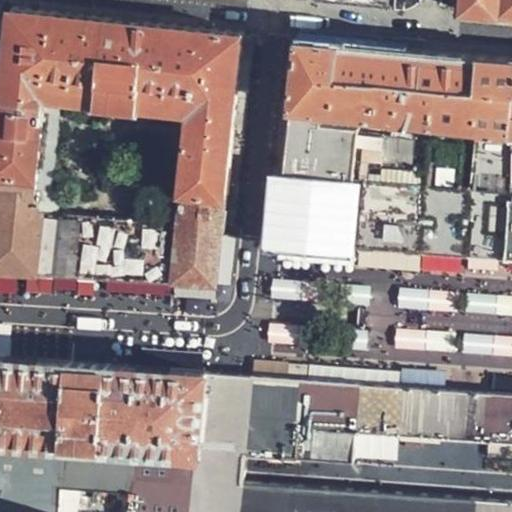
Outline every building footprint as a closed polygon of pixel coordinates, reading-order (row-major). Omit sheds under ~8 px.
[(511,0),(461,0),(461,10),(511,15),(511,0)] [(186,191),(227,196),(238,103),(245,31),(180,24),(14,6),(13,7),(12,8),(11,8),(10,9),(0,110),(0,114),(0,172),(55,178),(64,96),(98,100),(97,104),(141,109),(143,106),(193,111),(186,191)] [(511,132),(511,55),(497,54),(428,49),(394,46),(300,38),(293,110),(344,116),(479,130),(511,132)] [(344,116),(293,110),(290,144),(286,178),(322,182),(322,177),(353,180),(365,181),(375,182),(376,164),(397,165),(398,138),(343,131),(344,116)] [(511,132),(479,130),(475,188),(470,253),(507,256),(511,194),(511,132)] [(412,167),(405,249),(457,252),(470,253),(475,188),(460,186),(463,144),(415,139),(412,167)] [(361,216),(359,245),(405,249),(412,167),(397,165),(376,164),(375,182),(365,181),(361,216)] [(0,266),(27,268),(175,280),(181,227),(61,214),(62,190),(54,189),(55,178),(0,172),(0,266)] [(317,242),(359,245),(361,216),(351,215),(353,180),(322,177),(322,182),(286,178),(285,190),(280,240),(317,242)] [(223,237),(227,196),(186,191),(181,227),(175,280),(218,284),(223,237)] [(0,437),(139,448),(200,453),(209,369),(140,364),(124,363),(82,360),(75,360),(66,359),(21,356),(0,354),(0,437)] [(247,461),(248,456),(254,372),(231,371),(209,369),(200,453),(195,511),(243,511),(246,480),(247,461)] [(266,373),(254,372),(248,456),(303,460),(303,454),(328,456),(353,457),(354,440),(359,380),(306,376),(266,373)] [(399,383),(359,380),(354,440),(395,443),(395,432),(399,383)] [(446,386),(399,383),(395,432),(487,439),(491,389),(446,386)] [(511,390),(491,389),(487,439),(511,440),(511,390)] [(0,511),(64,511),(67,489),(85,490),(116,491),(136,493),(139,448),(0,437),(0,511)] [(195,511),(200,453),(139,448),(136,493),(134,511),(195,511)] [(448,511),(450,496),(246,480),(243,511),(448,511)] [(134,511),(136,493),(116,491),(113,511),(87,511),(89,498),(85,498),(85,490),(67,489),(64,511),(134,511)] [(464,497),(450,496),(448,511),(476,511),(477,498),(464,497)] [(511,511),(511,500),(477,498),(476,511),(511,511)]
